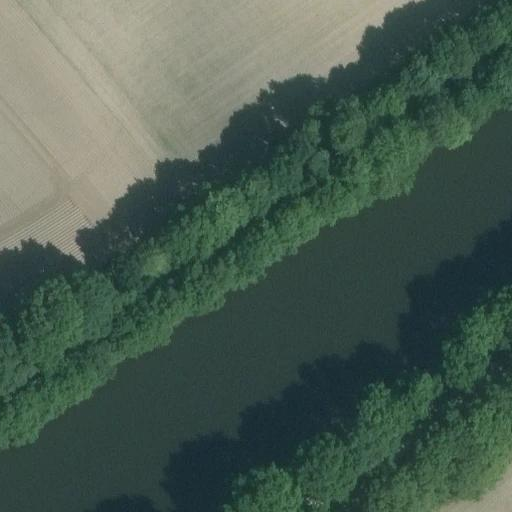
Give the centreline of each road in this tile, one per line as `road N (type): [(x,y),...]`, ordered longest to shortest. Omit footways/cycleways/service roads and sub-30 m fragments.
road 1 (track): [(0,423),(511,54)]
road 2 (track): [(307,511),(511,375)]
